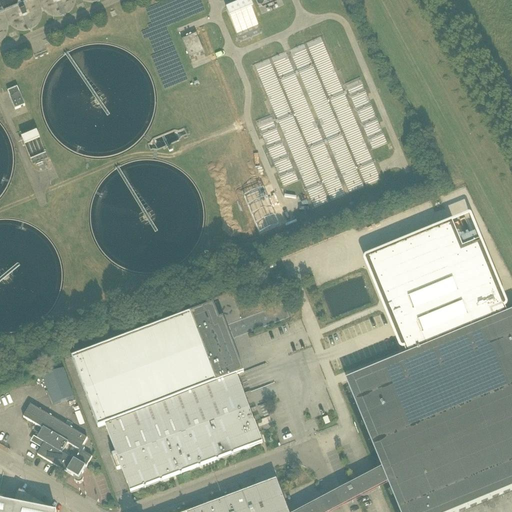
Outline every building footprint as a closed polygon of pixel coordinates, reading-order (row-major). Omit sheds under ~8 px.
[(237,35),(259,25),(251,7),(252,6),(250,2),(227,11),(237,35)] [(197,35),(196,35),(183,41),(190,59),(204,53),(197,35)] [(257,123),(266,145),(284,187),(300,180),(313,209),(383,180),(371,151),(387,144),(360,79),(346,85),(340,70),(337,71),(323,37),(253,66),(267,101),(265,102),(271,117),(257,123)] [(10,97),(10,98),(15,111),(16,110),(18,115),(23,113),(21,108),(25,106),(17,88),(8,92),(10,97)] [(22,140),(23,142),(33,165),(36,164),(40,173),(48,169),(44,161),(48,159),(37,134),(22,140)] [(411,356),(508,316),(478,244),(461,251),(451,224),(370,257),(411,356)] [(117,471),(121,469),(131,494),(262,444),(237,377),(244,374),(223,319),(219,321),(214,305),(72,359),(98,429),(105,426),(116,455),(112,457),(117,471)] [(398,511),(461,511),(511,491),(511,314),(508,316),(411,356),(345,383),(381,470),(387,485),(398,511)] [(43,378),(53,406),(74,399),(63,370),(43,378)] [(23,418),(46,431),(40,441),(44,444),(37,456),(75,478),(74,479),(74,480),(74,481),(75,482),(75,483),(76,483),(77,484),(78,485),(79,485),(80,484),(81,484),(82,484),(82,483),(83,482),(84,481),(84,480),(83,479),(83,478),(83,477),(82,477),(81,476),(92,458),(90,457),(83,453),(84,451),(82,449),(88,439),(31,406),(26,413),(23,418)] [(333,495),(301,511),(335,511),(338,510),(387,485),(381,470),(333,495)] [(287,511),(276,482),(197,511),(287,511)] [(0,511),(47,511),(48,509),(39,504),(40,502),(34,499),(33,501),(20,493),(16,499),(15,507),(0,504),(0,511)]
